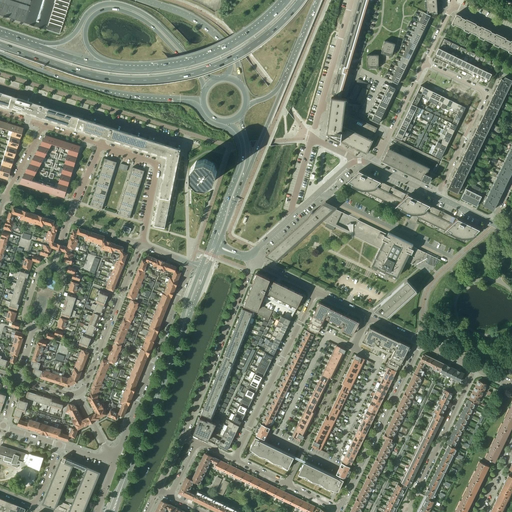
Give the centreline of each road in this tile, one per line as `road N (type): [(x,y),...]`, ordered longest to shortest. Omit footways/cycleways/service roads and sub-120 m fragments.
road 1 (trunk): [(0,44),(101,77),(170,77),(236,55),(301,0)]
road 2 (trunk): [(214,80),(148,17),(117,4),(92,9),(62,42),(37,46)]
road 3 (trunk): [(123,68),(90,50),(85,33),(98,12),(124,11),(150,25),(205,89)]
road 4 (residential): [(190,263),(114,460)]
road 5 (trunk): [(0,53),(104,91),(202,102)]
road 6 (residential): [(184,435),(252,260)]
road 7 (residential): [(336,508),(421,341)]
road 8 (residential): [(315,291),(233,458)]
road 9 (trunk): [(286,0),(253,31),(209,55),(123,68)]
road 10 (residential): [(436,196),(484,94),(424,62)]
road 11 (secondary): [(117,497),(182,332)]
road 12 (residential): [(76,395),(140,244)]
road 13 (residential): [(404,511),(475,367)]
road 14 (residential): [(455,259),(319,191)]
road 15 (residential): [(33,328),(48,322),(60,275),(47,267),(37,273),(24,314),(29,323)]
road 16 (residential): [(312,138),(351,0)]
road 17 (residential): [(101,144),(156,166),(140,244)]
road 18 (secondary): [(225,122),(242,150),(210,243)]
